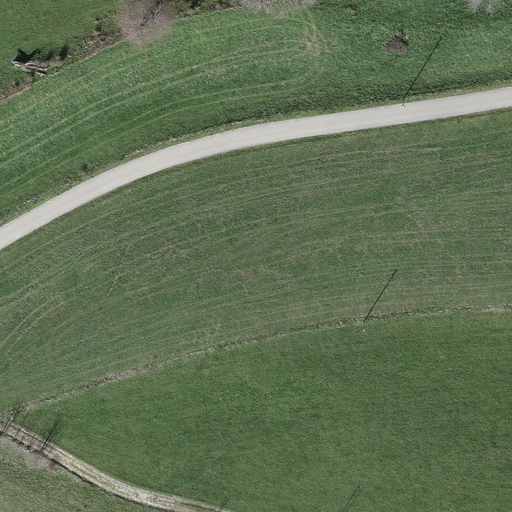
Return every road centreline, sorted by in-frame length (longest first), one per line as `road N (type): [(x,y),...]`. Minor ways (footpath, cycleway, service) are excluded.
road 1 (track): [(511,93),(157,156),(0,236)]
road 2 (track): [(0,432),(109,491),(196,511)]
